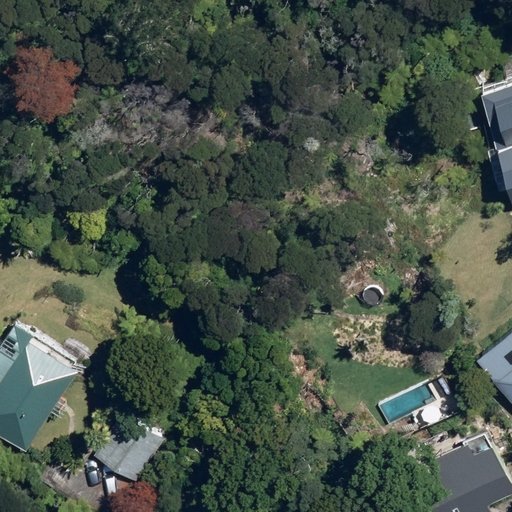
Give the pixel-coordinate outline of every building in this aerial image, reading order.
[(511,74),(470,85),(497,186),(511,182),(511,74)] [(0,435),(20,448),(70,366),(20,335),(24,328),(5,316),(0,323),(0,435)] [(511,317),(468,353),(511,406),(511,317)] [(90,451),(132,477),(138,467),(147,473),(160,451),(151,446),(159,434),(116,408),(90,451)] [(481,511),(486,510),(482,501),(509,487),(476,424),(425,452),(430,461),(393,481),(409,511),(481,511)] [(143,489),(152,495),(158,486),(149,480),(143,489)] [(162,502),(173,508),(177,498),(167,493),(162,502)]
